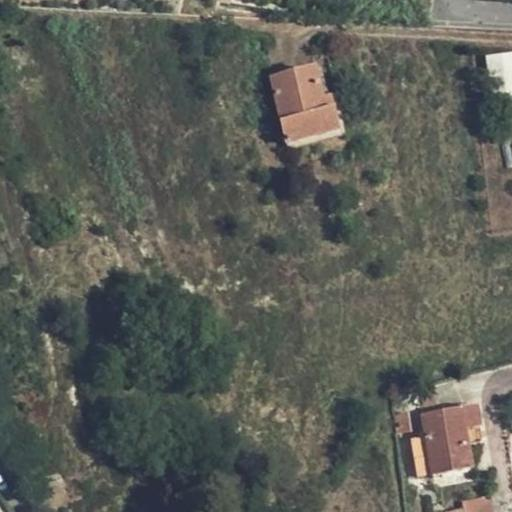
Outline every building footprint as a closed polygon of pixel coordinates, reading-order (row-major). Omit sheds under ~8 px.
[(511,92),(511,51),(487,54),(490,95),(511,92)] [(327,110),(324,100),(317,68),(269,79),(284,144),(338,132),(333,109),(327,110)] [(330,99),(324,100),(327,110),(333,109),(330,99)] [(432,415),(427,388),(391,398),(393,416),(410,414),(411,419),(422,417),(432,415)] [(477,408),(432,415),(422,417),(431,475),(471,469),(468,450),(465,431),(480,429),(477,408)] [(393,416),(395,441),(414,438),(411,419),(410,414),(393,416)] [(484,447),(480,429),(465,431),(468,450),(484,447)] [(466,511),(494,511),(492,503),(465,507),(466,511)]
